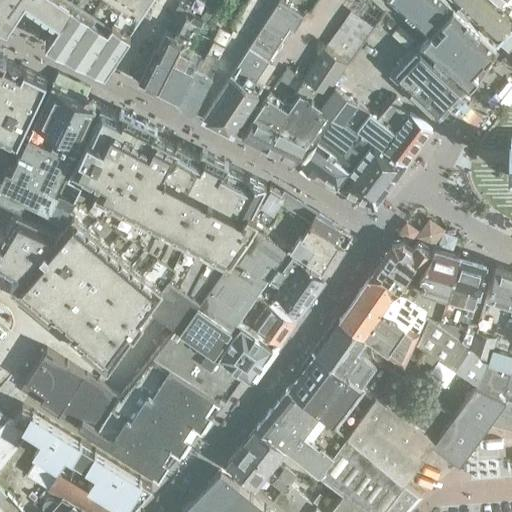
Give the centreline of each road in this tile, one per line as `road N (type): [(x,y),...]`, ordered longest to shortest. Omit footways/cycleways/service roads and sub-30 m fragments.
road 1 (residential): [(377,227),(287,174),(0,37)]
road 2 (residential): [(154,511),(294,350),(377,227)]
road 3 (residential): [(511,64),(413,185)]
